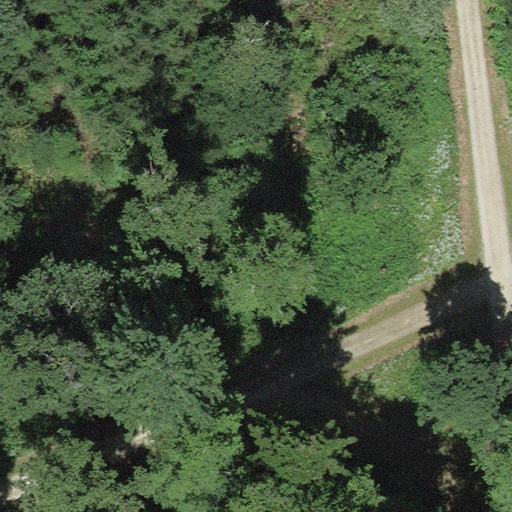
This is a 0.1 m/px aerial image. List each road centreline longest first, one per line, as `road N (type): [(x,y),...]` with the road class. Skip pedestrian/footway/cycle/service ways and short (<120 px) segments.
road 1 (track): [(0,464),(511,240)]
road 2 (track): [(427,0),(465,511)]
